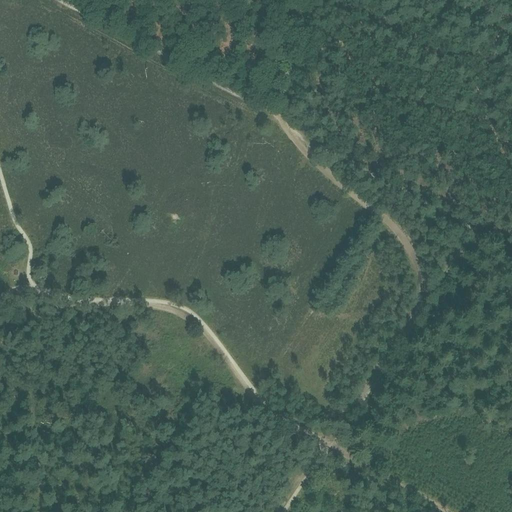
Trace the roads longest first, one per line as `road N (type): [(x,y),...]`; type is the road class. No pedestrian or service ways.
road 1 (track): [(323,450),(263,411),(201,329),(173,308),(80,303),(19,286),(0,302)]
road 2 (track): [(511,248),(279,121),(314,0)]
road 3 (track): [(323,450),(419,306),(420,276),(397,234),(302,140)]
road 4 (track): [(279,121),(50,0)]
road 5 (track): [(447,511),(337,449),(323,450)]
